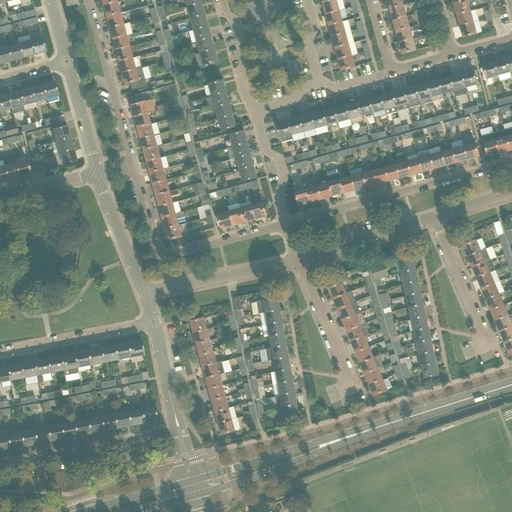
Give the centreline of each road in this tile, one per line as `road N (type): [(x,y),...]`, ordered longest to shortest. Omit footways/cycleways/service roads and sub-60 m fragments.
road 1 (residential): [(511,162),(287,223)]
road 2 (residential): [(287,223),(163,256),(132,163)]
road 3 (tertiary): [(332,442),(511,385)]
road 4 (residential): [(132,163),(87,0)]
road 5 (unclassified): [(191,483),(154,322)]
road 6 (unclassified): [(143,296),(298,260)]
road 7 (residential): [(154,322),(0,351)]
road 8 (tertiary): [(194,496),(332,442)]
road 9 (tertiary): [(332,442),(191,483)]
road 10 (unclassified): [(298,260),(434,216)]
road 11 (residential): [(0,465),(138,439)]
road 12 (residential): [(485,338),(434,216)]
road 13 (unclassified): [(143,296),(97,174)]
road 14 (residential): [(349,378),(298,260)]
road 15 (residential): [(287,223),(284,178),(254,110)]
road 16 (residential): [(254,110),(241,87),(236,22),(220,0)]
